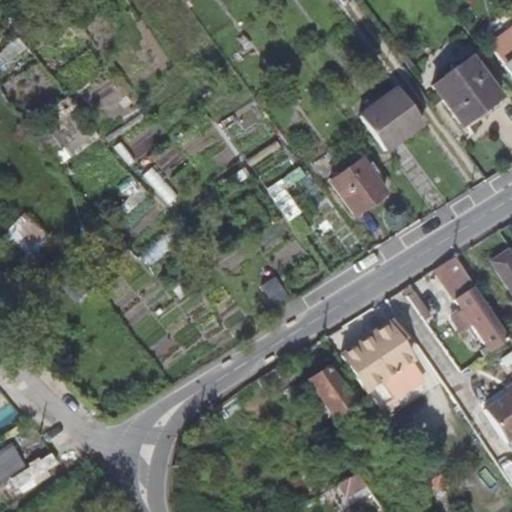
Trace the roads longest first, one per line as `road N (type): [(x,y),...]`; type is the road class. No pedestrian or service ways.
road 1 (residential): [(511,197),(189,396),(162,419),(142,463)]
road 2 (unclassified): [(142,463),(72,421),(0,354)]
